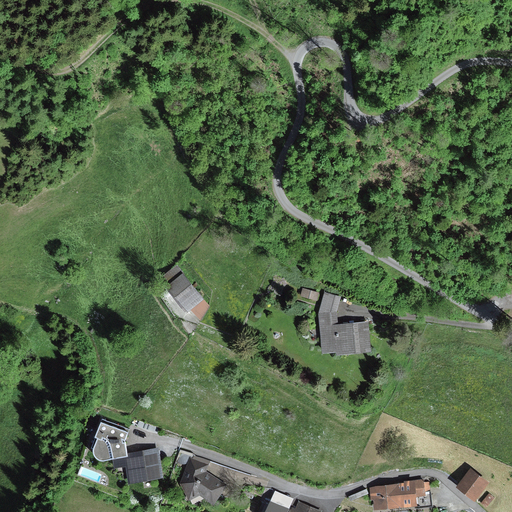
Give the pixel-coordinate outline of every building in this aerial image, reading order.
[(206,298),(177,263),(164,275),(190,310),(192,308),(202,320),(211,305),(205,299),(206,298)] [(302,294),(319,299),(321,292),(305,287),(302,294)] [(339,348),(340,352),(374,348),(370,319),(340,322),(339,310),(342,295),(325,292),(319,312),(322,337),(324,342),(325,350),(339,348)] [(132,429),(105,418),(99,432),(102,434),(98,443),(97,446),(98,449),(99,451),(100,453),(103,456),(106,457),(109,457),(114,456),(130,454),(130,451),(128,439),(126,439),(126,436),(128,438),(132,429)] [(130,451),(130,454),(114,456),(116,467),(128,464),(132,481),(166,475),(160,446),(130,451)] [(198,459),(190,457),(182,482),(190,499),(201,495),(208,497),(216,502),(228,484),(208,471),(210,463),(198,459)] [(473,465),(459,484),(478,497),(493,479),(473,465)] [(406,480),(370,487),(372,498),(376,498),(377,507),(393,505),(421,502),(421,494),(429,493),(426,477),(418,478),(406,479),(406,480)] [(296,508),(290,505),(287,511),(322,511),(323,510),(299,500),(296,508)]
